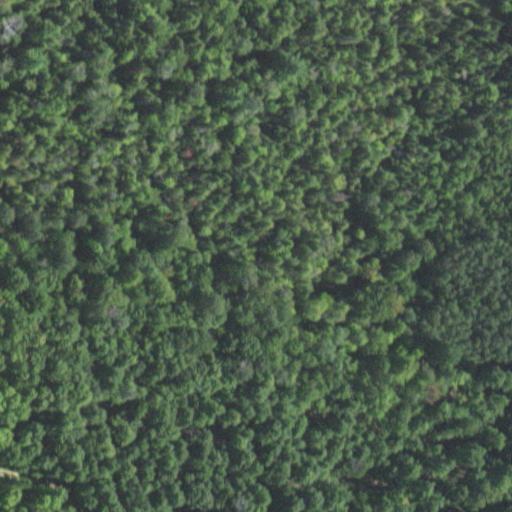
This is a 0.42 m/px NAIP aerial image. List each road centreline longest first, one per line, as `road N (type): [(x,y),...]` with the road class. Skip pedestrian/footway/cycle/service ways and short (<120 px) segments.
road 1 (track): [(70,511),(68,0)]
road 2 (track): [(460,0),(460,511)]
